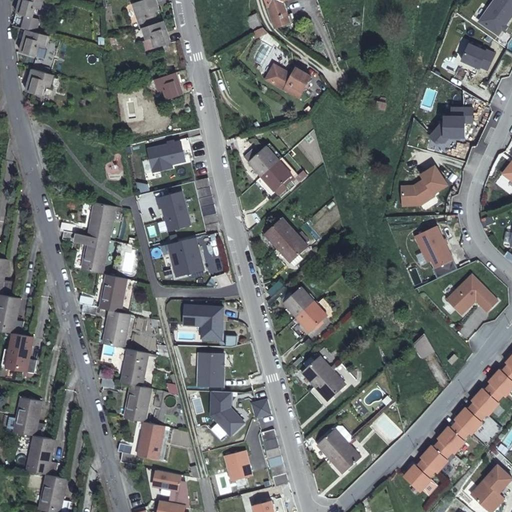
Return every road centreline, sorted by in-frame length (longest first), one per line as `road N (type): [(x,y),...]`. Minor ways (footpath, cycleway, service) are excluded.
road 1 (residential): [(184,0),(308,511)]
road 2 (residential): [(0,18),(20,127),(119,511)]
road 3 (residential): [(511,321),(449,398),(335,511)]
road 4 (residential): [(511,271),(487,249),(472,203),(511,109)]
